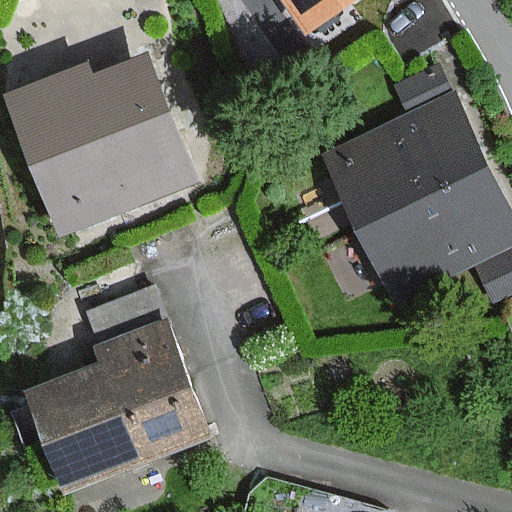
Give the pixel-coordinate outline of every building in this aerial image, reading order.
[(359,0),(291,0),(313,31),(359,0)] [(94,61),(15,89),(65,227),(205,176),(158,48),(98,70),(94,61)] [(419,113),(337,152),(372,225),(494,168),(484,147),(445,65),(405,84),(419,113)] [(511,205),(494,168),(372,225),(405,295),(481,259),(499,296),(511,290),(511,205)] [(218,431),(174,319),(106,345),(112,361),(40,389),(77,485),(218,431)]
